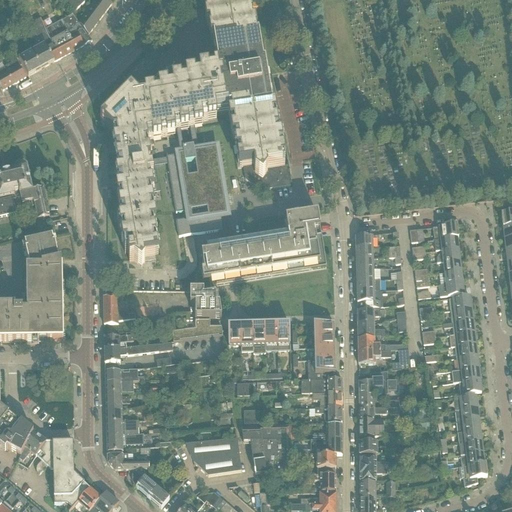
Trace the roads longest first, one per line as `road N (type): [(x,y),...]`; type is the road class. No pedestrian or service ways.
road 1 (residential): [(343,226),(348,511)]
road 2 (residential): [(343,226),(475,216),(496,344)]
road 3 (residential): [(299,0),(343,226)]
road 4 (residential): [(448,511),(486,499),(506,469),(496,344)]
road 5 (tertiary): [(86,358),(85,160)]
road 6 (secondary): [(65,95),(118,56),(169,0)]
road 7 (secondary): [(146,0),(104,49),(53,87)]
road 8 (residential): [(85,434),(53,435),(15,408),(12,359)]
road 9 (unclassified): [(245,448),(249,478),(189,488),(168,511)]
